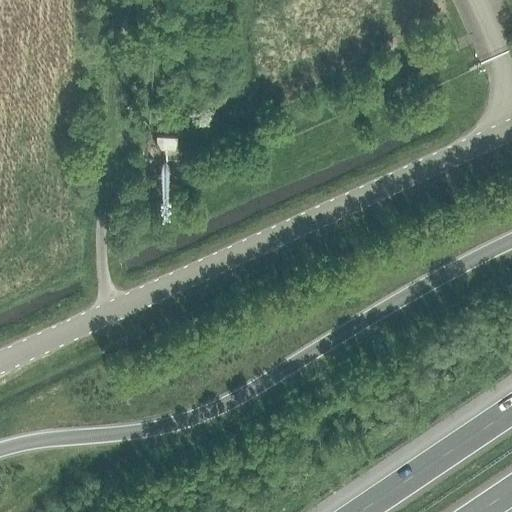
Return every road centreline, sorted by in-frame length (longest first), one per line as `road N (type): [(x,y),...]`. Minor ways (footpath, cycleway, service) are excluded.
road 1 (unclassified): [(0,363),(511,129)]
road 2 (track): [(114,0),(102,218)]
road 3 (motorway): [(511,410),(361,511)]
